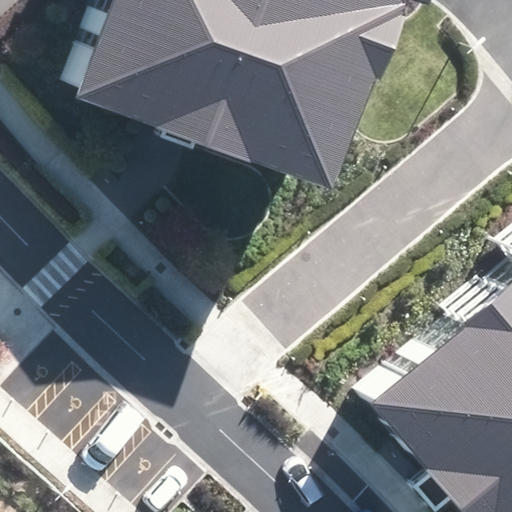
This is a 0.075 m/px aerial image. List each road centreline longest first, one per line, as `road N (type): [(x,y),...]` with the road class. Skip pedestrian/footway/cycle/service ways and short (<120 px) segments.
road 1 (residential): [(180,384),(511,112)]
road 2 (residential): [(180,384),(0,200)]
road 3 (residential): [(310,511),(180,384)]
